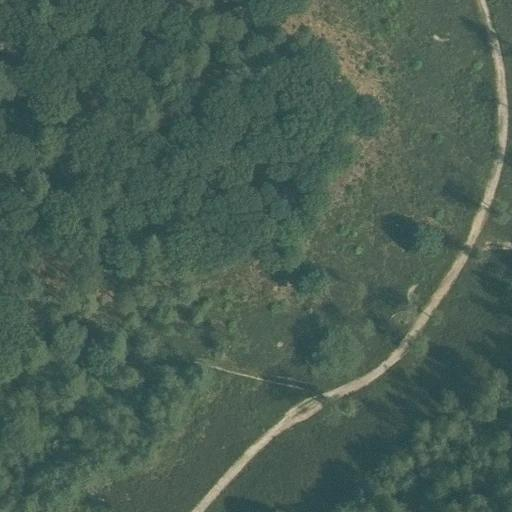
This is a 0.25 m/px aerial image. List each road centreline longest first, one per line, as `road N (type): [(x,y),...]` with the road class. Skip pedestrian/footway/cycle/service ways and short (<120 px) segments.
road 1 (track): [(22,379),(16,286),(37,49),(30,0)]
road 2 (track): [(22,379),(196,362),(347,391)]
road 3 (track): [(474,243),(502,136),(498,68),(481,0)]
road 4 (track): [(347,391),(398,351),(474,243)]
road 5 (track): [(195,511),(278,429),(347,391)]
